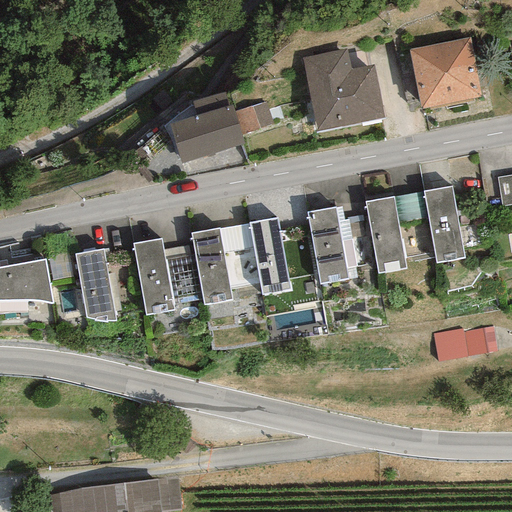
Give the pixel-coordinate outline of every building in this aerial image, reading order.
[(469,38),(409,50),(421,109),(481,97),(469,38)] [(347,49),(301,58),(316,132),(384,119),(373,64),(350,69),(347,49)] [(170,124),(181,163),(243,145),(241,136),(234,111),(232,106),(228,107),(223,92),(191,101),(195,116),(170,124)] [(265,102),(234,111),(241,136),(272,124),(265,102)] [(504,205),(511,204),(511,174),(500,176),(504,205)] [(451,187),(423,191),(435,263),(463,258),(451,187)] [(393,198),(365,202),(378,274),(405,269),(393,198)] [(334,208),(306,213),(319,285),(347,280),(334,208)] [(276,218),(249,223),(261,295),(289,290),(276,218)] [(218,229),(190,233),(203,305),(230,300),(218,229)] [(160,239),(132,244),(145,315),(172,311),(160,239)] [(103,250),(74,255),(86,318),(94,319),(94,322),(106,324),(106,321),(110,322),(115,322),(103,250)] [(52,304),(45,259),(0,267),(0,301),(31,301),(41,301),(47,303),(52,304)] [(509,351),(506,328),(443,335),(446,359),(509,351)] [(158,511),(156,485),(56,494),(57,511),(158,511)]
